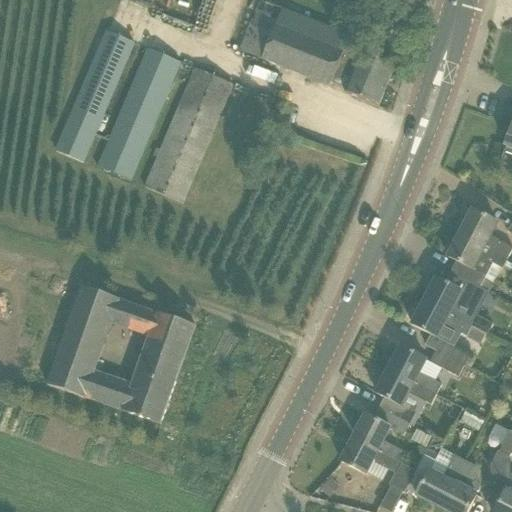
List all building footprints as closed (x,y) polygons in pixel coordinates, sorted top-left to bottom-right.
[(346,94),(379,107),(389,82),(393,81),(396,74),(393,71),(395,67),(361,53),(357,51),(361,41),(260,0),(240,52),(331,88),(332,84),(347,90),(346,94)] [(108,32),(57,152),(83,164),(134,43),(108,32)] [(148,50),(99,168),(131,182),(181,63),(148,50)] [(196,70),(145,189),(183,205),(233,86),(196,70)] [(461,235),(509,260),(511,252),(511,249),(494,240),(501,225),(473,211),(461,235)] [(481,289),(490,293),(502,269),(503,270),(509,260),(461,235),(449,258),(457,262),(451,273),(481,289)] [(438,279),(425,302),(472,327),(488,335),(493,326),(468,313),(481,289),(451,273),(446,284),(438,279)] [(196,327),(82,288),(47,386),(161,426),(161,425),(162,425),(162,423),(195,330),(196,328),(196,327)] [(467,337),(472,327),(425,302),(413,326),(439,340),(442,342),(455,348),(462,335),(467,337)] [(465,367),(470,356),(455,348),(442,342),(437,352),(465,367)] [(402,348),(390,371),(437,396),(442,386),(422,375),(429,362),(402,348)] [(437,352),(430,364),(459,379),(465,367),(437,352)] [(385,399),(379,409),(410,425),(417,414),(406,409),(413,395),(432,406),(437,396),(390,371),(377,395),(385,399)] [(366,416),(354,439),(402,464),(407,454),(387,444),(393,432),(404,437),(410,425),(379,409),(374,420),(366,416)] [(499,453),(510,458),(510,457),(511,455),(511,432),(510,432),(499,453)] [(402,464),(354,439),(341,463),(366,476),(367,474),(370,476),(376,465),(395,474),(389,486),(404,494),(406,491),(407,491),(417,472),(402,464)] [(417,472),(407,491),(441,509),(466,462),(456,457),(454,463),(439,455),(428,449),(417,472)] [(499,481),(510,458),(499,453),(498,452),(492,465),(491,471),(493,476),(497,480),(499,481)] [(441,509),(446,511),(469,511),(477,497),(478,493),(479,493),(480,492),(481,485),(480,484),(470,479),(476,467),(466,462),(441,509)] [(506,492),(495,511),(511,511),(511,475),(503,490),(506,492)] [(320,490),(330,500),(340,489),(330,480),(320,490)]
